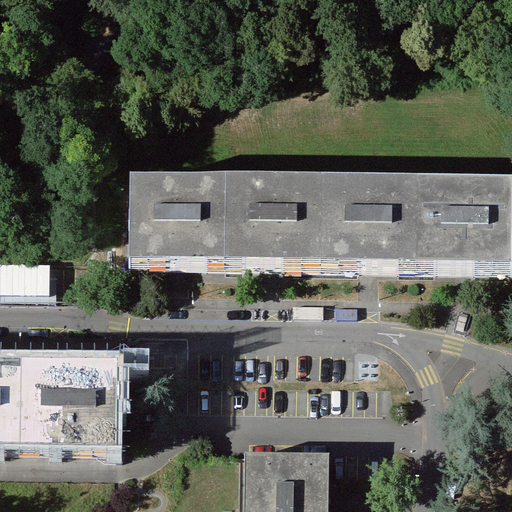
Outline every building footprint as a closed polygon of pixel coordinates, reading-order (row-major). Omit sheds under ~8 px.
[(178,277),(228,278),(229,191),(130,190),(129,277),(178,277)] [(273,278),(327,279),(328,192),(229,191),(228,278),(273,278)] [(369,279),(426,280),(427,193),(328,192),(327,279),(369,279)] [(511,281),(511,194),(427,193),(426,280),(465,281),(511,281)] [(0,456),(30,456),(30,372),(0,371),(0,456)] [(30,372),(30,456),(128,457),(128,426),(128,410),(129,373),(115,373),(85,372),(68,372),(60,372),(30,372)] [(245,511),(328,511),(328,508),(329,461),(247,460),(245,511)]
